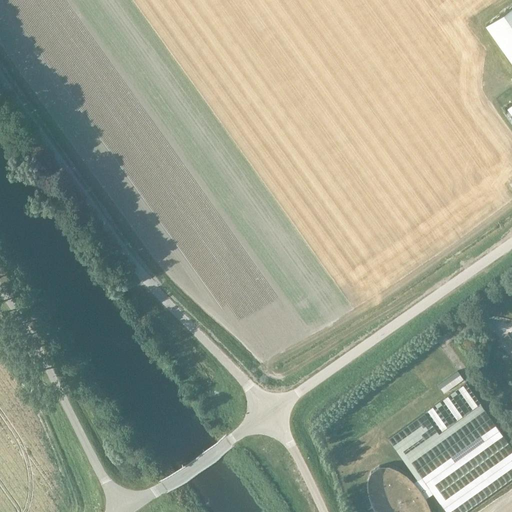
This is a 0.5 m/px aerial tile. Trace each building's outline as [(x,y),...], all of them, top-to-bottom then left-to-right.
[(511,5),(486,25),(511,61),(511,5)] [(437,343),(434,338),(427,342),(430,348),(437,343)] [(470,411),(481,403),(466,382),(455,390),(470,411)] [(454,422),(465,414),(451,393),(440,401),(454,422)] [(439,433),(450,425),(435,404),(424,412),(439,433)] [(414,481),(425,498),(433,492),(447,511),(463,511),(511,479),(511,447),(490,416),(416,469),(422,476),(414,481)]
